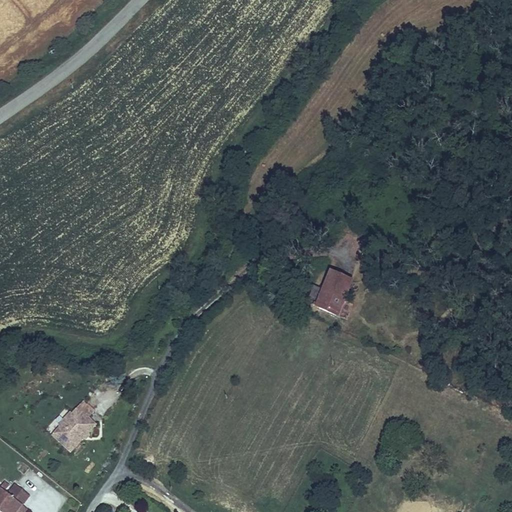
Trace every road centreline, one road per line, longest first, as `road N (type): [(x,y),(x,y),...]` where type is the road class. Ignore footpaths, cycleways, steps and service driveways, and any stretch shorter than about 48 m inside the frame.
road 1 (tertiary): [(0,116),(80,59),(140,0)]
road 2 (residential): [(193,511),(127,473),(116,475),(88,511)]
